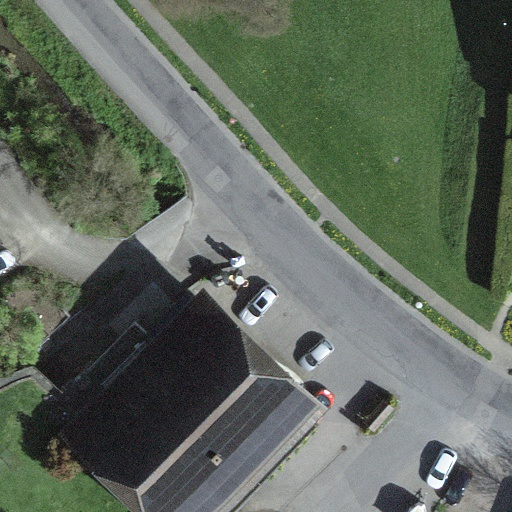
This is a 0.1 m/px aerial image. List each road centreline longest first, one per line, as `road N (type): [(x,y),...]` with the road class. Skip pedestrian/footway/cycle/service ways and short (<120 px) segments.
road 1 (residential): [(71,0),(184,125),(442,377)]
road 2 (residential): [(442,377),(409,511)]
